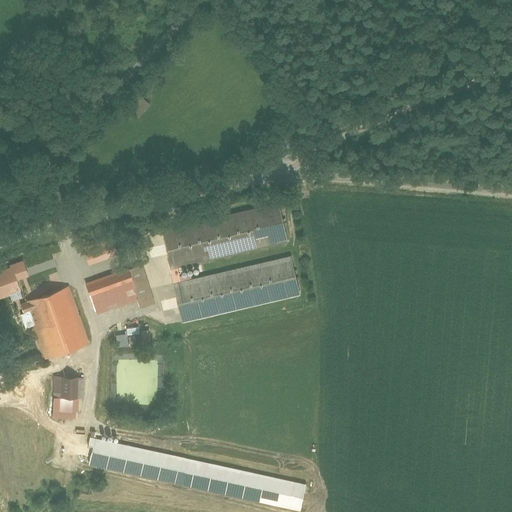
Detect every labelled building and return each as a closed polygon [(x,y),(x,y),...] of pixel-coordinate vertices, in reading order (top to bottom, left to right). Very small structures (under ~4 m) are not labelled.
[(162,230),(171,270),(290,244),(281,204),(162,230)] [(112,238),(82,249),(88,266),(118,256),(112,238)] [(174,284),(183,323),(302,297),(293,257),(174,284)] [(0,299),(20,292),(17,282),(29,278),(23,261),(9,266),(9,268),(0,271),(0,299)] [(142,265),(84,284),(95,315),(152,296),(142,265)] [(68,287),(27,302),(48,359),(89,344),(68,287)] [(145,335),(153,340),(159,331),(152,326),(145,335)] [(127,333),(117,334),(119,346),(129,345),(127,333)] [(81,380),(57,378),(55,419),(78,420),(81,380)] [(302,511),(308,485),(96,439),(89,467),(297,511),(302,511)]
